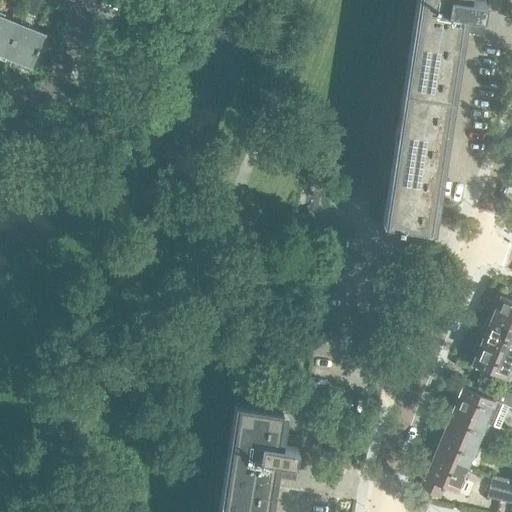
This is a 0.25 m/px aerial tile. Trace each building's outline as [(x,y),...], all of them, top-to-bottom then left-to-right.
[(41,20),(42,18),(48,0),(29,0),(25,14),(41,20)] [(419,0),(384,222),(397,224),(397,227),(402,228),(403,224),(429,229),(460,31),(484,35),(487,17),(484,16),(486,0),(419,0)] [(0,55),(5,58),(19,24),(0,16),(0,55)] [(5,58),(30,68),(44,34),(19,24),(5,58)] [(511,299),(501,295),(492,318),(511,326),(511,299)] [(511,326),(492,318),(482,341),(511,353),(511,326)] [(511,367),(510,367),(511,362),(511,353),(482,341),(473,363),(509,379),(511,371),(511,367)] [(463,386),(453,408),(486,423),(492,411),(495,412),(499,401),(463,386)] [(278,432),(282,409),(282,408),(237,401),(220,511),(265,511),(271,476),(296,480),(299,461),(295,461),(299,435),(278,432)] [(444,431),(477,445),(482,433),(485,435),(490,424),(486,423),(453,408),(444,431)] [(434,453),(467,468),(473,455),(476,456),(480,446),(477,445),(444,431),(434,453)] [(470,469),(467,468),(434,453),(425,476),(427,477),(423,488),(444,497),(448,486),(458,490),(463,477),(466,479),(470,469)] [(501,500),(506,479),(492,476),(487,497),(501,500)] [(511,480),(506,479),(501,500),(511,503),(511,480)]
